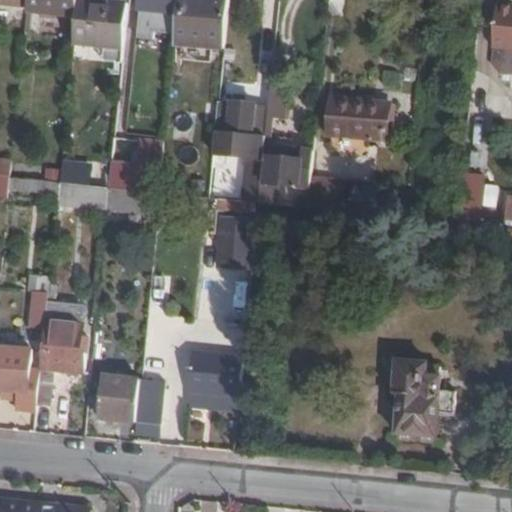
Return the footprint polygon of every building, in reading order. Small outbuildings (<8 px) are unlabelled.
[(78,0),(27,0),(27,8),(26,12),(77,19),(78,0)] [(126,48),(130,4),(86,0),(78,0),(77,19),(74,44),(126,48)] [(141,0),(140,11),(154,13),(152,33),(176,36),(179,0),(141,0)] [(225,50),(229,0),(179,0),(176,36),(175,45),(225,50)] [(511,8),(497,7),(493,71),(511,74),(511,8)] [(272,88),(269,103),(269,109),(268,119),(274,121),(285,122),(288,89),(272,88)] [(331,134),(390,139),(392,105),(333,100),(331,134)] [(244,203),(259,205),(260,203),(261,192),(265,150),(265,140),(253,138),(256,108),(232,105),(231,109),(219,108),(214,155),(249,159),(245,189),(244,203)] [(253,138),(265,140),(268,119),(269,109),(256,108),(253,138)] [(265,140),(265,150),(272,149),(274,121),(268,119),(265,140)] [(465,160),(466,141),(427,137),(426,157),(465,160)] [(312,180),(315,154),(310,153),(272,149),(265,150),(261,192),(260,203),(259,205),(278,207),(280,187),(312,190),(312,180)] [(110,189),(135,191),(137,165),(113,163),(110,189)] [(0,178),(11,180),(12,166),(0,164),(0,178)] [(135,191),(161,194),(163,168),(137,165),(135,191)] [(47,184),(62,185),(63,173),(48,171),(47,184)] [(468,173),(461,213),(481,217),(489,177),(468,173)] [(309,210),(341,213),(343,183),(312,180),(312,190),(309,210)] [(26,193),(61,196),(62,185),(47,184),(28,182),(26,193)] [(61,196),(109,202),(110,189),(62,185),(61,196)] [(109,202),(109,211),(159,216),(161,194),(135,191),(110,189),(109,202)] [(410,217),(412,196),(387,194),(385,215),(410,217)] [(219,213),(258,217),(259,205),(244,203),(221,200),(219,213)] [(257,271),(259,218),(220,217),(218,269),(257,271)] [(511,262),(511,228),(507,228),(459,223),(457,238),(462,238),(461,243),(469,244),(469,248),(489,250),(490,246),(508,248),(508,262),(511,262)] [(31,293),(35,294),(50,296),(52,280),(32,278),(31,293)] [(47,331),(48,325),(50,296),(35,294),(30,329),(47,331)] [(98,319),(94,358),(102,359),(105,320),(98,319)] [(45,353),(44,372),(89,377),(91,357),(82,356),(84,328),(48,325),(47,331),(45,353)] [(0,348),(0,390),(8,391),(23,392),(23,401),(22,411),(39,413),(42,390),(43,374),(33,372),(37,353),(0,348)] [(187,390),(241,396),(244,357),(190,352),(187,390)] [(398,435),(438,439),(440,416),(457,417),(459,394),(443,392),(444,370),(430,368),(430,366),(401,363),(397,393),(402,394),(398,435)] [(57,375),(43,374),(42,390),(39,413),(39,415),(52,416),(57,375)] [(101,420),(138,424),(143,381),(104,377),(101,420)] [(143,381),(138,424),(163,427),(167,384),(143,381)] [(23,392),(8,391),(7,399),(23,401),(23,392)] [(0,511),(39,511),(40,503),(0,499),(0,511)] [(93,511),(94,507),(40,503),(39,511),(93,511)]
